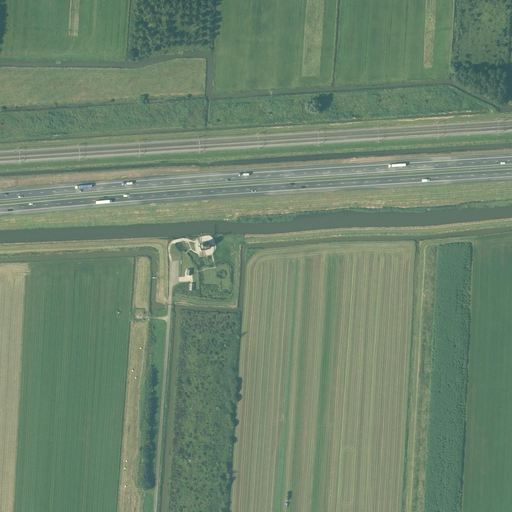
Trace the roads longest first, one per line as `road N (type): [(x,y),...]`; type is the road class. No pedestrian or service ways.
road 1 (motorway): [(511,160),(0,197)]
road 2 (motorway): [(0,209),(511,172)]
road 3 (unknown): [(157,511),(180,248)]
